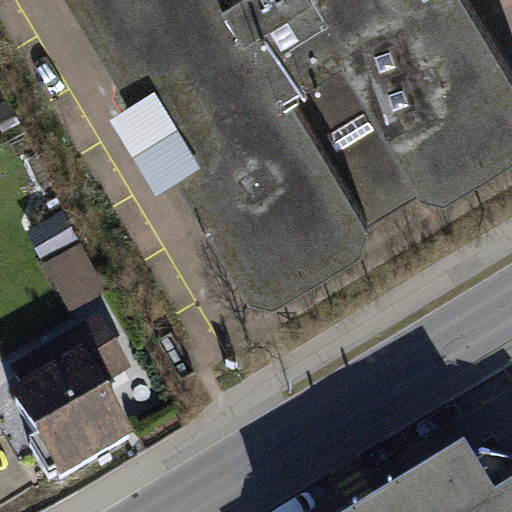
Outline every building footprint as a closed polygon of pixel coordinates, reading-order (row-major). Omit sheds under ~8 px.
[(78,0),(120,69),(137,72),(177,136),(171,154),(249,283),(275,289),(359,237),(363,220),(428,180),(446,186),(511,145),(511,67),(471,0),(78,0)] [(77,236),(61,210),(39,223),(55,249),(77,236)] [(110,296),(81,239),(41,260),(71,316),(110,296)] [(30,446),(50,479),(58,474),(61,480),(129,439),(93,377),(123,359),(102,324),(17,375),(28,395),(15,403),(38,442),(30,446)] [(471,472),(464,462),(381,511),(511,511),(511,473),(482,466),(471,472)]
